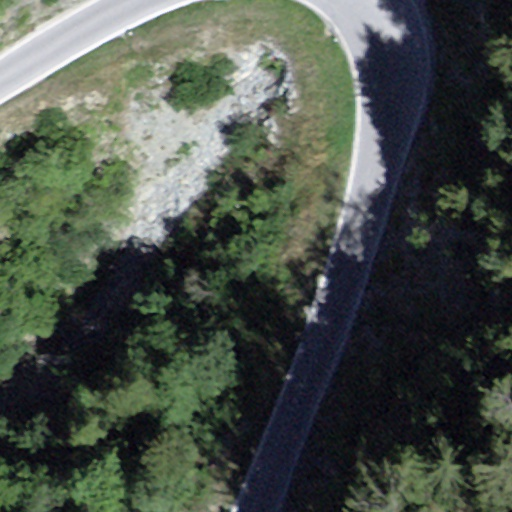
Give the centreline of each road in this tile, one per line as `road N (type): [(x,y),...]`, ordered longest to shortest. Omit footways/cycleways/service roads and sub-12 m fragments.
road 1 (tertiary): [(234,511),(324,272),(356,85),(348,0)]
road 2 (tertiary): [(160,0),(0,93)]
